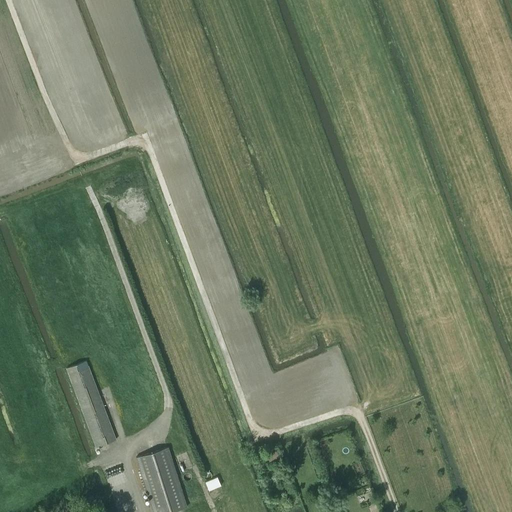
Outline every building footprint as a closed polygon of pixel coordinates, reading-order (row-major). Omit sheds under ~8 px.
[(86,360),(66,367),(95,447),(115,439),(98,392),(86,360)] [(156,511),(167,511),(187,506),(170,446),(140,455),(153,503),(154,502),(156,511)] [(267,455),(270,461),(278,457),(276,451),(267,455)] [(216,477),(204,482),(208,490),(220,484),(216,477)] [(290,479),(283,482),(285,489),(293,486),(290,479)] [(284,496),(295,492),(293,487),(283,490),(284,496)]
